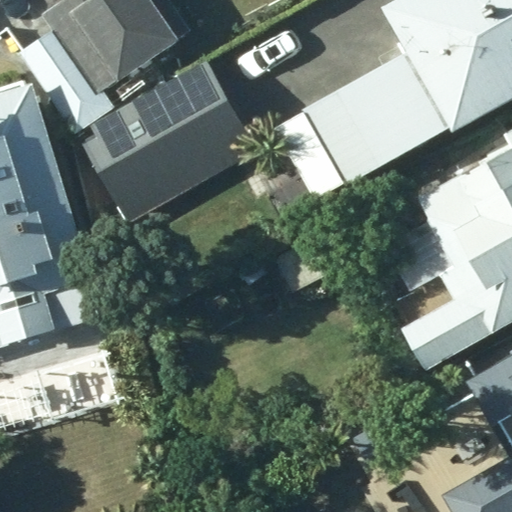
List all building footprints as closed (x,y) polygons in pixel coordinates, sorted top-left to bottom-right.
[(53,0),(41,8),(95,86),(181,27),(163,0),(53,0)] [(345,181),(511,88),(511,0),(381,0),(379,1),(405,47),(303,105),(345,181)] [(107,107),(51,23),(14,47),(71,131),(107,107)] [(254,147),(202,55),(86,123),(91,132),(79,139),(124,218),(254,147)] [(80,271),(25,76),(0,82),(0,338),(33,329),(21,289),(80,271)] [(418,363),(511,311),(511,123),(501,129),(507,140),(413,191),(451,261),(435,270),(449,294),(396,323),(418,363)] [(449,511),(511,511),(511,344),(462,373),(504,449),(436,488),(449,511)]
